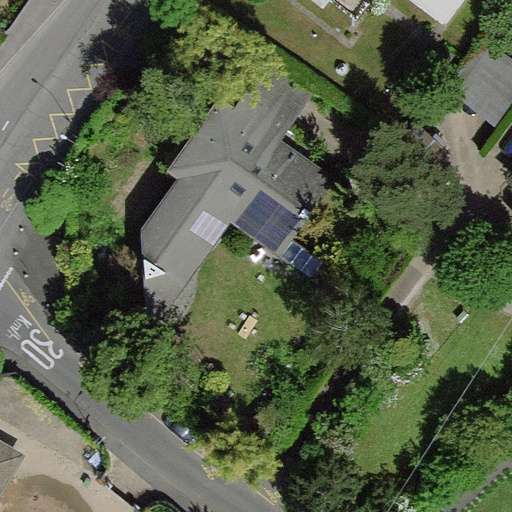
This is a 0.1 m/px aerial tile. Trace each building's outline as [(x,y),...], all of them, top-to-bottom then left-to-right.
[(457,0),(429,0),(447,14),(457,0)] [(511,96),(511,58),(485,39),(447,90),(492,123),(511,96)] [(270,66),(238,108),(275,136),(307,94),(270,66)] [(238,108),(222,98),(174,166),(184,174),(146,227),(148,273),(191,261),(230,206),(281,243),(303,212),(310,216),(335,180),(275,136),(238,108)] [(0,485),(17,456),(0,446),(0,485)]
